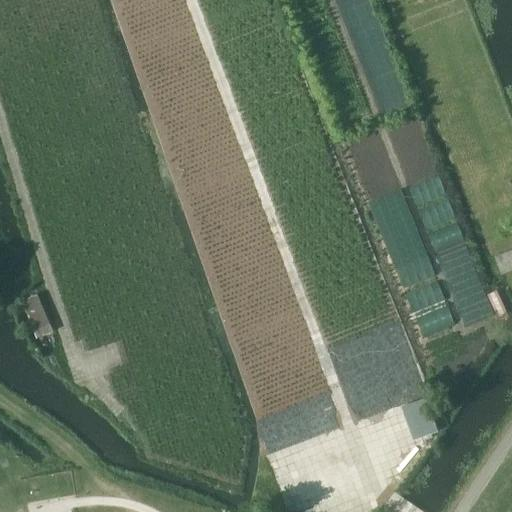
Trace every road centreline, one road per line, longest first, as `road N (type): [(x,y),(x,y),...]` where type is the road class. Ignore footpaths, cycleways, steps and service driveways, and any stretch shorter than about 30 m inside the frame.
road 1 (track): [(193,0),(348,422)]
road 2 (track): [(332,0),(463,333),(493,321)]
road 3 (track): [(0,112),(78,367),(122,411)]
road 4 (track): [(149,511),(0,403)]
